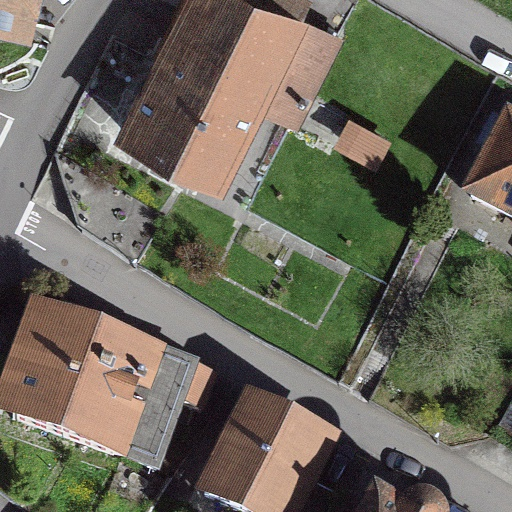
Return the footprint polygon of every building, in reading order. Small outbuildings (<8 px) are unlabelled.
[(0,0),(0,16),(26,23),(31,0),(0,0)] [(336,36),(269,0),(186,0),(122,130),(218,179),(259,99),(294,118),(336,36)] [(511,126),(509,125),(472,198),(511,218),(511,126)] [(110,184),(81,231),(135,265),(165,218),(110,184)] [(213,379),(35,312),(0,409),(0,413),(12,419),(155,471),(179,405),(200,413),(213,379)] [(511,402),(495,436),(511,445),(511,402)] [(205,497),(236,511),(296,511),(310,484),(327,451),(273,425),(278,417),(255,406),(251,413),(247,412),(237,432),(225,425),(215,446),(227,452),(205,497)] [(330,511),(338,497),(310,484),(296,511),(330,511)] [(383,511),(377,508),(375,511),(361,511),(347,503),(341,511),(383,511)]
